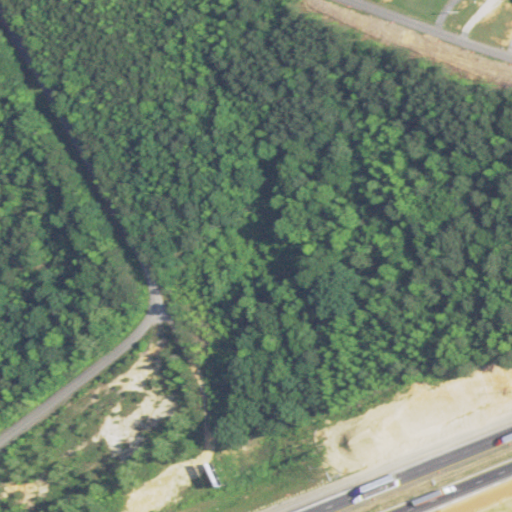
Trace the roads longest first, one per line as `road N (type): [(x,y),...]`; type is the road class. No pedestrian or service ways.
road 1 (residential): [(0,5),(157,288),(154,314),(135,337),(0,439)]
road 2 (motorway): [(511,435),(329,511)]
road 3 (residential): [(355,0),(511,50)]
